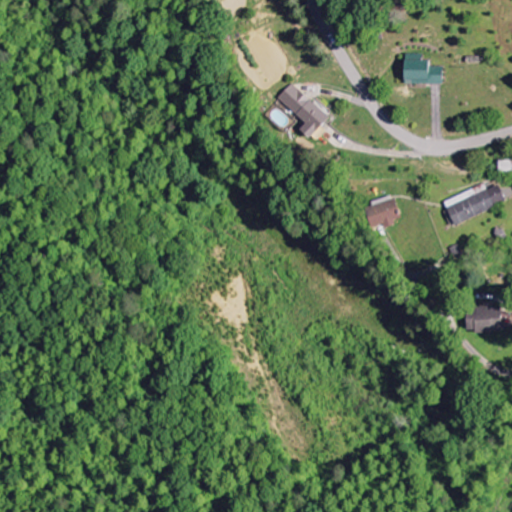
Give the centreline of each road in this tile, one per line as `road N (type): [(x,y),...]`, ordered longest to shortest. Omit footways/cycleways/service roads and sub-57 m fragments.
road 1 (residential): [(316,0),(377,104),(402,130),(441,147),(511,131)]
road 2 (residential): [(511,361),(475,331),(434,268)]
